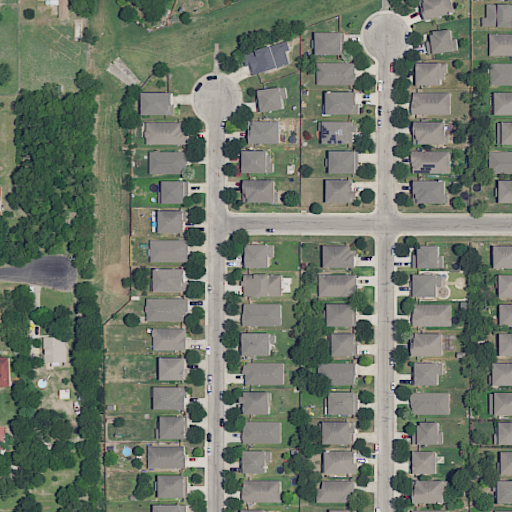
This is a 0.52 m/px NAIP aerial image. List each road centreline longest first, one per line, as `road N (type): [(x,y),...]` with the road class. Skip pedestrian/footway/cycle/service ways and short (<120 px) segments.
road 1 (residential): [(384,511),(389,35)]
road 2 (residential): [(215,511),(218,98)]
road 3 (residential): [(217,224),(511,224)]
